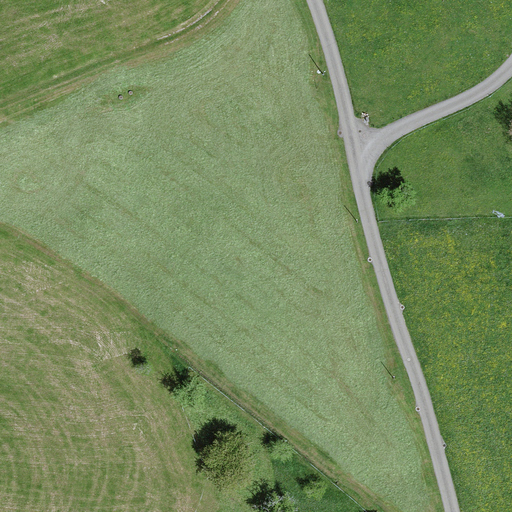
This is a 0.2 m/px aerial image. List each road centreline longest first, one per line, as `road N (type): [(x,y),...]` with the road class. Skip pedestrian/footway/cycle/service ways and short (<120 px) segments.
road 1 (unclassified): [(314,0),(451,511)]
road 2 (track): [(0,108),(178,35),(226,0)]
